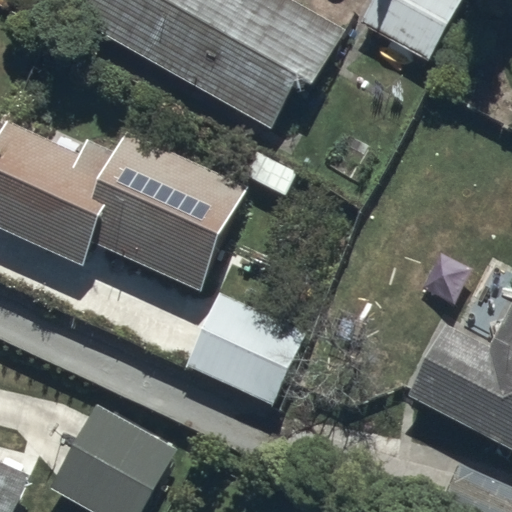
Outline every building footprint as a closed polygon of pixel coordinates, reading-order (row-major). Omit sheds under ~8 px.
[(90,0),(80,18),(281,134),(305,74),(323,84),(357,24),(315,0),(90,0)] [(381,0),(368,23),(435,60),(468,0),(381,0)] [(0,138),(0,220),(89,261),(99,240),(205,289),(254,182),(133,126),(125,144),(93,129),(86,144),(13,111),(0,138)] [(186,364),(282,410),(321,337),(223,289),(186,364)] [(456,315),(416,392),(511,442),(511,314),(500,338),(456,315)] [(51,490),(92,511),(146,511),(183,448),(102,402),(51,490)] [(0,511),(17,511),(36,472),(0,455),(0,511)]
